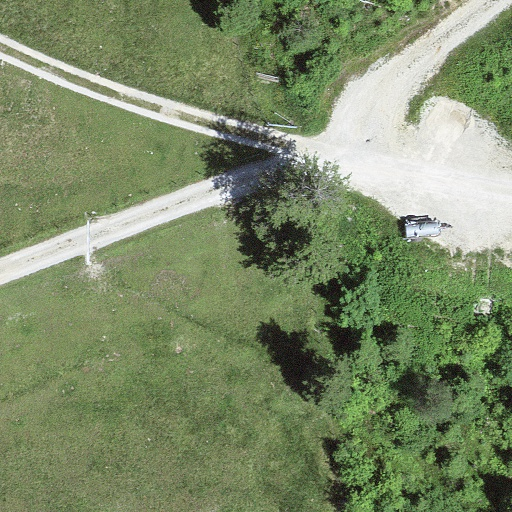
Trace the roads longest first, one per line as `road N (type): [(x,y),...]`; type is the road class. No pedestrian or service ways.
road 1 (track): [(324,152),(0,275)]
road 2 (track): [(324,152),(99,84),(0,41)]
road 3 (track): [(505,0),(393,86),(324,152)]
road 4 (track): [(511,193),(324,152)]
